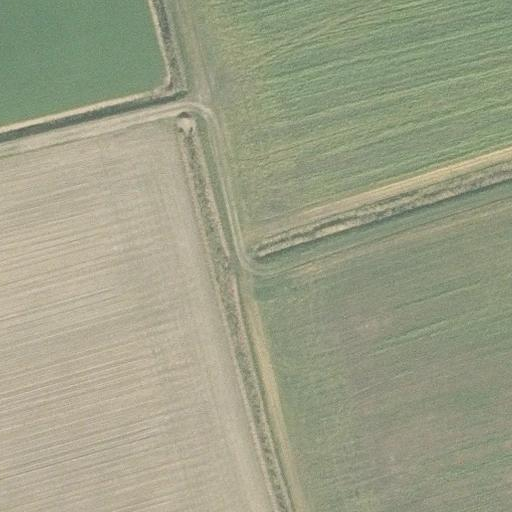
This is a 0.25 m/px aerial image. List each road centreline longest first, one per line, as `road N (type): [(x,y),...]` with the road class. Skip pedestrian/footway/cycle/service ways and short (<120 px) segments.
road 1 (track): [(204,104),(241,260),(251,271),(511,192)]
road 2 (track): [(0,154),(204,104)]
